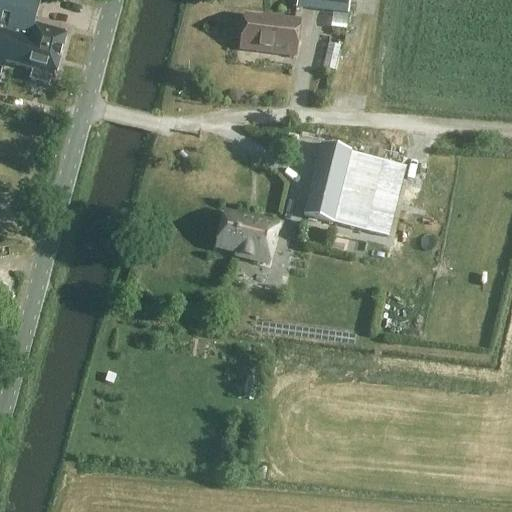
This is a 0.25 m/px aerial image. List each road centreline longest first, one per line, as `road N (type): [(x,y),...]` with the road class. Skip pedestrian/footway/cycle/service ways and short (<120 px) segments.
road 1 (tertiary): [(0,415),(110,0)]
road 2 (track): [(511,133),(302,115),(151,124)]
